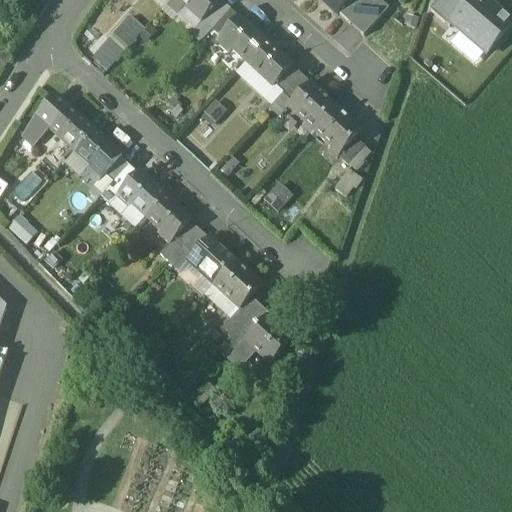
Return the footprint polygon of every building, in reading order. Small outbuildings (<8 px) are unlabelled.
[(176,0),(174,0),(167,8),(176,17),(185,8),(176,0)] [(217,0),(176,0),(185,8),(202,24),(203,23),(220,4),(221,3),(217,0)] [(318,0),(338,17),(339,16),(353,0),(318,0)] [(355,0),(353,0),(339,16),(349,25),(364,8),(355,0)] [(355,0),(364,8),(349,25),(364,38),(389,10),(377,0),(355,0)] [(439,0),(429,12),(450,30),(453,26),(452,26),(470,5),(463,0),(439,0)] [(474,0),(470,5),(452,26),(453,26),(487,56),(511,25),(482,0),(474,0)] [(220,4),(203,23),(212,32),(229,13),(220,4)] [(229,13),(212,32),(221,40),(238,21),(229,13)] [(266,44),(239,20),(238,21),(221,40),(220,40),(232,51),(247,65),(266,44)] [(202,24),(175,53),(185,62),(212,32),(203,23),(202,24)] [(123,30),(103,52),(116,64),(136,42),(123,30)] [(232,51),(220,40),(217,44),(228,55),(232,51)] [(292,68),(266,44),(247,65),(273,89),(274,88),(291,69),(292,68)] [(291,69),(274,88),(283,96),(300,77),(291,69)] [(300,77),(283,96),(293,104),(309,86),(300,77)] [(293,104),(288,109),(289,110),(314,133),(336,109),(310,85),(293,104)] [(283,96),(270,110),(281,119),(289,110),(288,109),(293,104),(283,96)] [(56,99),(38,119),(24,140),(33,149),(50,131),(50,130),(68,110),(56,99)] [(214,103),(202,117),(212,126),(224,112),(214,103)] [(336,109),(314,133),(341,157),(355,142),(363,133),(336,109)] [(95,134),(68,110),(50,130),(50,131),(76,155),(95,134)] [(122,158),(95,134),(76,155),(103,179),(120,160),(122,158)] [(341,157),(339,160),(348,168),(364,151),(355,142),(341,157)] [(120,160),(105,176),(114,185),(129,168),(120,160)] [(129,168),(114,185),(123,192),(138,176),(129,168)] [(342,172),(335,194),(351,199),(359,178),(342,172)] [(166,199),(139,175),(138,176),(123,192),(120,195),(132,206),(147,220),(166,199)] [(114,185),(101,199),(111,207),(118,199),(117,198),(120,195),(123,192),(114,185)] [(278,186),(263,201),(276,214),(291,199),(278,186)] [(132,206),(120,195),(117,198),(118,199),(129,209),(132,206)] [(192,223),(166,199),(147,220),(162,233),(173,244),(175,242),(191,225),(192,223)] [(191,225),(175,242),(184,251),(200,233),(191,225)] [(173,244),(162,233),(159,236),(170,246),(171,247),(173,244)] [(209,241),(200,233),(184,251),(192,259),(209,241)] [(237,264),(210,240),(209,241),(192,259),(188,264),(189,265),(214,288),(237,264)] [(184,251),(175,242),(173,244),(171,247),(170,246),(161,257),(170,266),(184,251)] [(192,259),(184,251),(170,266),(180,275),(189,265),(188,264),(192,259)] [(237,264),(214,288),(241,312),(252,300),(263,288),(237,264)] [(241,312),(238,316),(247,324),(261,308),(252,300),(241,312)] [(261,308),(247,324),(255,331),(267,319),(270,317),(261,308)] [(238,316),(222,333),(230,341),(231,341),(247,324),(238,316)] [(267,319),(255,331),(245,343),(254,352),(272,367),(293,343),(267,319)] [(247,324),(231,341),(240,350),(245,343),(255,331),(247,324)] [(230,341),(219,354),(229,363),(240,350),(231,341),(230,341)] [(240,350),(229,363),(237,371),(254,352),(245,343),(240,350)] [(208,385),(191,402),(201,411),(217,394),(208,385)]
